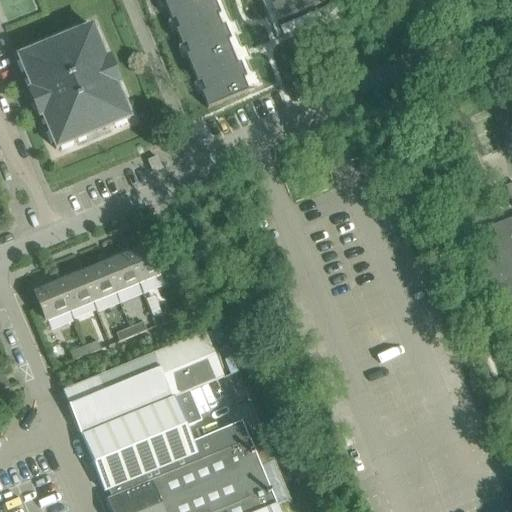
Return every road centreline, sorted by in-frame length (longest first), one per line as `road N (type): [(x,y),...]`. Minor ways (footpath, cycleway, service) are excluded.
road 1 (unclassified): [(293,118),(511,19)]
road 2 (residential): [(89,511),(0,291)]
road 3 (unclassified): [(172,184),(197,163),(293,118)]
road 4 (residential): [(242,0),(293,118)]
road 5 (residential): [(56,235),(172,184)]
road 6 (residential): [(56,235),(0,123)]
